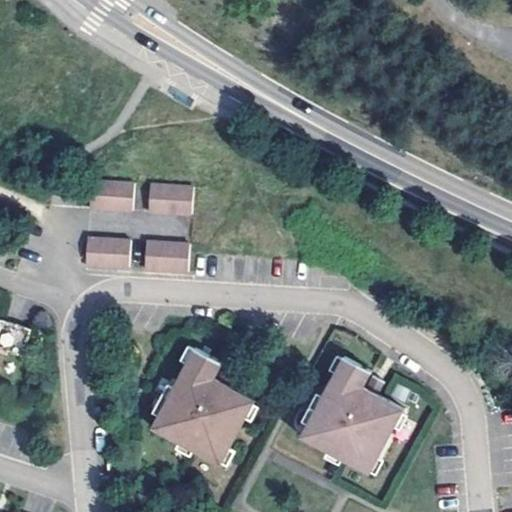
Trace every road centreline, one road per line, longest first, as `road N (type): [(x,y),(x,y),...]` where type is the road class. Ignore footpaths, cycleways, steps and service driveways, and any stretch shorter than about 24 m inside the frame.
road 1 (residential): [(481,511),(470,404),(457,377),(360,308),(127,288),(86,304)]
road 2 (secondary): [(87,0),(196,68),(307,120)]
road 3 (secondary): [(307,120),(511,221)]
road 4 (secondary): [(307,120),(134,0)]
road 5 (residential): [(86,304),(75,335),(85,491)]
